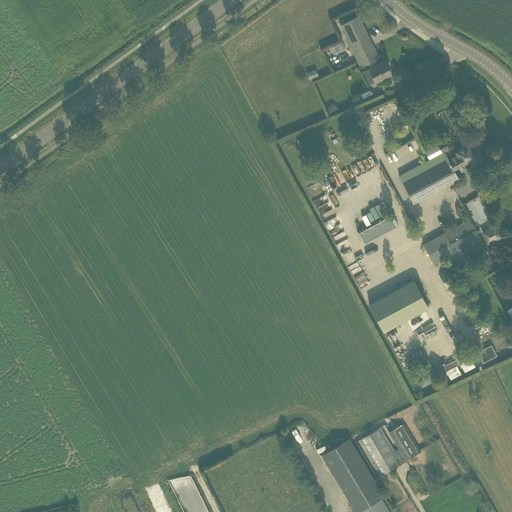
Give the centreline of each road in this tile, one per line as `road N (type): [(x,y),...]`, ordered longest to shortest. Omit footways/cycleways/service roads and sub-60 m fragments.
road 1 (tertiary): [(0,169),(231,0)]
road 2 (unclassified): [(511,91),(410,24),(388,0)]
